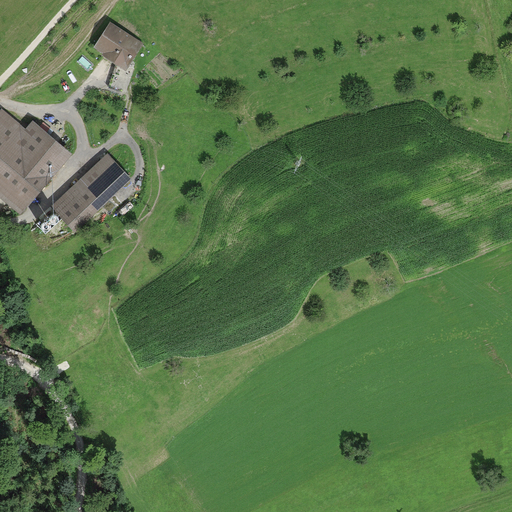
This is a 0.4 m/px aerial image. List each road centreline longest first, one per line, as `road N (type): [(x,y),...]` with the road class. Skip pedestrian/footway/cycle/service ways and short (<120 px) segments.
road 1 (track): [(0,358),(36,373),(70,421),(78,449),(76,511)]
road 2 (unknown): [(65,96),(73,156),(17,233)]
